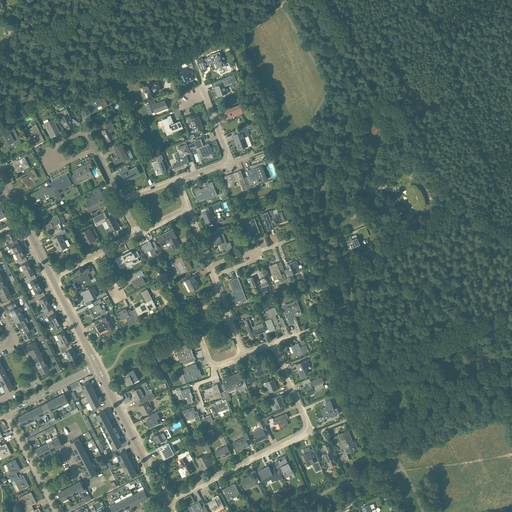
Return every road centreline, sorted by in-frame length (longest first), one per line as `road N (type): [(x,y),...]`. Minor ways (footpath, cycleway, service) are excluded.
road 1 (track): [(430,0),(495,187),(476,201)]
road 2 (residential): [(165,501),(302,429)]
road 3 (tertiary): [(165,501),(96,366)]
